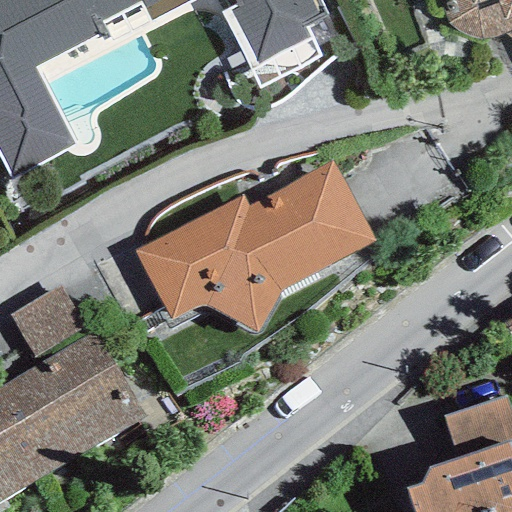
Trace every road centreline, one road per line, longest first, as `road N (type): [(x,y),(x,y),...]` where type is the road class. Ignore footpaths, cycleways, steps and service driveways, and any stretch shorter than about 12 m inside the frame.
road 1 (residential): [(0,297),(295,138),(511,73)]
road 2 (residential): [(511,260),(186,511)]
